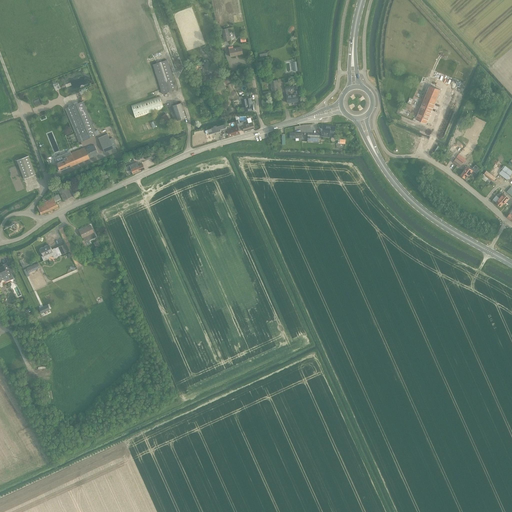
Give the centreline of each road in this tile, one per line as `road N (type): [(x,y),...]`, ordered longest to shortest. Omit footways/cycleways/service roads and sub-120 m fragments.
road 1 (tertiary): [(308,116),(186,155),(43,221)]
road 2 (secondary): [(511,264),(420,208),(377,156)]
